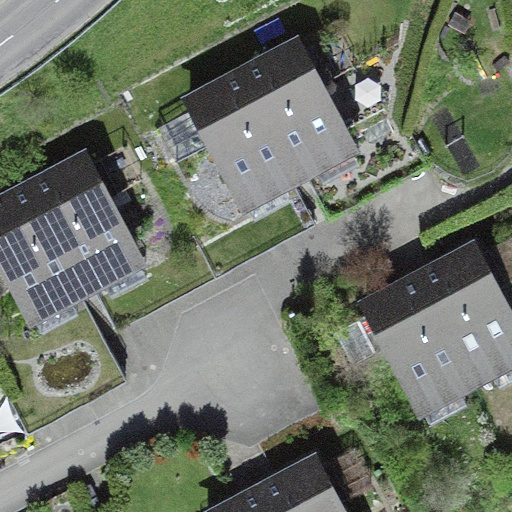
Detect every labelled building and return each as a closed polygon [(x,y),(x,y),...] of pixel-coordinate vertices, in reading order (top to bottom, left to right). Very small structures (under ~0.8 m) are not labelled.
[(250,75),(297,169),(354,141),(307,47),(250,75)] [(297,169),(250,75),(178,111),(226,205),(297,169)] [(35,186),(80,276),(141,245),(96,155),(35,186)] [(80,276),(35,186),(0,203),(0,258),(23,305),(80,276)] [(414,283),(464,371),(511,344),(511,322),(471,251),(414,283)] [(464,371),(414,283),(357,316),(406,404),(464,371)] [(260,480),(277,511),(340,511),(310,454),(260,480)] [(277,511),(260,480),(200,511),(277,511)]
